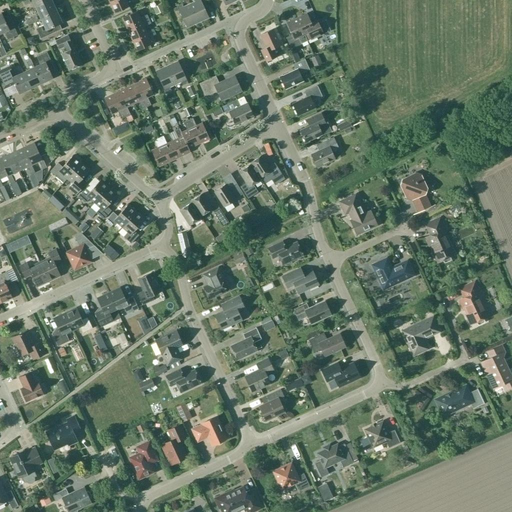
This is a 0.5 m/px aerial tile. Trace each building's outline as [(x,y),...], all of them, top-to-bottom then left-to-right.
[(41,18),(56,11),(57,12),(57,11),(55,7),(54,7),(51,0),(36,8),(39,14),(26,20),(28,25),(33,22),(41,19),(41,18)] [(113,0),(109,2),(114,13),(129,6),(125,0),(113,0)] [(193,0),(194,1),(189,4),(197,23),(209,17),(200,0),(193,0)] [(189,4),(183,7),(182,3),(176,6),(186,28),(197,23),(189,4)] [(41,18),(41,19),(44,25),(36,29),(40,38),(52,33),(49,28),(62,22),(60,18),(59,18),(57,12),(56,11),(41,18)] [(122,18),(127,29),(149,19),(147,15),(139,18),(136,11),(122,18)] [(0,33),(4,32),(7,40),(17,35),(8,14),(3,17),(1,13),(0,13),(0,33)] [(312,25),(307,13),(296,18),(307,41),(330,31),(325,20),(312,25)] [(307,41),(296,18),(286,23),(292,35),(286,37),(291,49),(307,41)] [(146,33),(143,27),(151,23),(149,19),(127,29),(132,39),(146,33)] [(68,34),(66,29),(56,33),(58,38),(68,34)] [(155,34),(153,29),(146,33),(132,39),(137,50),(151,44),(148,37),(155,34)] [(276,57),(273,49),(280,45),(272,29),(260,34),(266,47),(260,50),(266,62),(276,57)] [(73,48),(71,43),(67,35),(55,41),(59,49),(65,46),(68,51),(61,54),(69,70),(81,64),(73,48)] [(311,43),(313,47),(325,43),(323,39),(311,43)] [(34,68),(41,84),(42,84),(41,83),(48,80),(48,81),(53,79),(49,72),(55,70),(47,53),(46,51),(36,56),(37,57),(41,65),(35,68),(34,68)] [(310,58),(314,66),(321,63),(317,54),(310,58)] [(37,85),(37,86),(41,84),(34,68),(35,68),(31,60),(30,59),(25,61),(26,62),(30,70),(23,73),(30,88),(37,85)] [(304,59),(293,64),(295,70),(280,77),(285,89),(303,81),(299,74),(309,69),(304,59)] [(188,83),(178,61),(166,66),(175,84),(181,82),(182,85),(188,83)] [(19,94),(24,92),(23,91),(30,88),(23,73),(17,76),(12,67),(10,68),(9,65),(0,69),(0,83),(2,89),(15,84),(19,94)] [(166,66),(155,71),(165,93),(171,90),(169,87),(175,84),(166,66)] [(219,83),(215,76),(199,83),(205,97),(217,91),(221,100),(241,91),(234,76),(219,83)] [(153,95),(146,79),(135,83),(146,107),(151,105),(147,97),(153,95)] [(146,107),(135,83),(125,88),(132,104),(138,102),(142,109),(146,107)] [(186,87),(190,96),(197,93),(192,84),(186,87)] [(317,85),(304,91),(306,97),(292,104),(298,116),(315,108),(311,101),(322,96),(317,85)] [(125,88),(115,93),(126,117),(130,115),(127,107),(132,104),(125,88)] [(115,93),(104,98),(111,114),(117,111),(121,119),(126,117),(115,93)] [(247,103),(240,107),(237,99),(222,106),(225,114),(229,112),(235,125),(253,116),(247,103)] [(164,106),(155,111),(158,117),(167,113),(164,106)] [(188,106),(183,109),(186,116),(191,114),(188,106)] [(181,119),(186,116),(183,109),(178,111),(181,119)] [(320,113),(309,118),(312,125),(300,130),(305,142),(330,131),(326,122),(325,123),(320,113)] [(169,120),(172,126),(177,124),(174,117),(169,120)] [(199,144),(209,139),(202,123),(196,125),(192,118),(188,120),(199,144)] [(161,119),(154,123),(157,128),(164,124),(161,119)] [(337,125),(340,131),(351,125),(349,119),(337,125)] [(187,130),(181,132),(188,148),(199,144),(188,120),(183,122),(187,130)] [(143,128),(146,133),(153,129),(151,124),(143,128)] [(188,148),(181,132),(179,128),(174,131),(178,138),(172,141),(179,157),(190,152),(188,148)] [(169,162),(179,157),(172,141),(166,143),(163,136),(158,138),(169,162)] [(333,137),(316,145),(319,151),(311,154),(317,167),(334,159),(331,152),(339,148),(333,137)] [(151,150),(158,166),(169,162),(158,138),(154,140),(157,148),(151,150)] [(30,165),(31,165),(39,162),(42,169),(46,167),(43,160),(42,160),(34,142),(22,148),(30,165)] [(30,165),(22,148),(11,153),(19,171),(27,167),(31,174),(35,172),(31,165),(30,165)] [(0,159),(7,175),(7,176),(10,184),(14,182),(11,174),(19,171),(11,153),(0,158),(0,159)] [(81,163),(73,155),(62,167),(58,163),(50,171),(63,183),(67,178),(81,163)] [(274,163),(268,167),(261,155),(250,163),(260,178),(267,173),(271,179),(273,178),(276,183),(284,178),(280,173),(281,173),(274,163)] [(89,170),(81,163),(67,178),(72,183),(68,188),(76,194),(83,186),(79,182),(89,170)] [(250,165),(239,172),(246,183),(240,187),(248,198),(258,192),(253,184),(260,180),(250,165)] [(399,185),(405,198),(412,200),(425,194),(427,188),(421,175),(415,172),(402,178),(399,185)] [(108,187),(100,180),(90,191),(85,187),(77,196),(85,203),(89,198),(94,203),(108,187)] [(224,206),(235,199),(243,193),(236,182),(227,188),(225,184),(214,191),(224,206)] [(282,186),(287,193),(293,189),(288,182),(282,186)] [(12,188),(16,196),(21,194),(17,185),(12,188)] [(46,197),(50,194),(45,187),(41,191),(46,197)] [(117,195),(108,187),(94,203),(100,208),(96,212),(103,219),(111,210),(106,206),(117,195)] [(202,194),(191,201),(200,216),(211,209),(202,194)] [(352,220),(350,220),(357,234),(376,225),(370,211),(364,214),(355,194),(339,202),(345,214),(348,212),(352,220)] [(64,206),(52,195),(48,200),(59,210),(64,206)] [(413,215),(435,205),(435,204),(430,206),(427,200),(414,206),(417,212),(413,214),(413,215)] [(190,203),(179,210),(189,225),(200,218),(190,203)] [(136,212),(128,204),(117,216),(113,212),(105,220),(113,227),(117,223),(122,227),(136,212)] [(74,224),(75,224),(80,218),(66,207),(61,212),(74,223),(74,224)] [(213,211),(222,225),(228,221),(218,207),(213,211)] [(144,219),(136,212),(122,227),(127,232),(123,237),(131,243),(138,235),(134,231),(144,219)] [(426,224),(431,235),(425,238),(429,246),(431,245),(433,251),(432,251),(436,262),(442,259),(444,262),(445,262),(450,260),(450,258),(449,256),(451,255),(446,246),(449,244),(450,243),(447,238),(446,237),(443,231),(446,229),(440,217),(426,224)] [(83,221),(78,227),(80,230),(81,229),(83,231),(88,226),(83,221)] [(80,230),(78,227),(75,224),(74,224),(71,226),(78,232),(80,230)] [(190,228),(185,231),(192,241),(197,238),(190,228)] [(185,232),(178,234),(179,242),(187,240),(185,232)] [(17,241),(9,244),(11,249),(31,242),(28,233),(15,238),(17,241)] [(82,233),(75,237),(79,247),(67,253),(74,269),(91,261),(85,249),(94,245),(82,233)] [(278,255),(283,264),(302,255),(296,242),(285,247),(282,241),(268,247),(272,258),(278,255)] [(115,252),(121,257),(129,247),(124,242),(115,252)] [(181,249),(183,257),(191,255),(189,247),(181,249)] [(48,281),(60,276),(54,264),(60,261),(55,249),(48,252),(51,257),(39,262),(48,281)] [(233,255),(236,261),(243,258),(240,252),(233,255)] [(386,259),(373,265),(383,288),(413,275),(407,261),(390,269),(386,259)] [(37,286),(48,281),(39,262),(28,267),(26,263),(19,266),(25,277),(31,274),(37,286)] [(205,273),(210,284),(203,287),(209,299),(226,291),(220,279),(218,274),(220,273),(218,267),(205,273)] [(282,276),(287,288),(294,285),(298,294),(309,289),(310,291),(318,288),(310,270),(302,274),(300,268),(282,276)] [(0,274),(0,298),(2,302),(12,298),(6,285),(11,282),(6,271),(0,274)] [(137,280),(139,280),(143,290),(137,293),(142,305),(154,300),(152,295),(161,291),(153,272),(137,280)] [(460,288),(465,298),(459,300),(463,308),(464,307),(467,313),(465,314),(470,324),(476,321),(477,324),(479,324),(484,322),(484,321),(483,318),(484,317),(480,308),(483,307),(483,305),(481,300),(479,300),(476,293),(479,292),(474,281),(460,288)] [(120,288),(108,293),(116,310),(123,307),(127,314),(138,309),(132,296),(125,300),(120,288)] [(86,303),(83,293),(78,295),(80,304),(86,303)] [(108,293),(97,298),(102,310),(95,313),(101,326),(113,321),(112,320),(120,317),(116,310),(108,293)] [(237,311),(244,308),(239,296),(221,304),(223,310),(216,314),(224,331),(232,328),(231,325),(241,320),(237,311)] [(487,301),(489,311),(498,309),(496,298),(487,301)] [(309,309),(306,303),(293,309),(298,320),(307,316),(310,323),(330,314),(325,302),(309,309)] [(65,313),(73,330),(79,327),(82,333),(92,328),(87,317),(82,320),(76,308),(65,313)] [(69,341),(66,333),(73,330),(65,313),(53,318),(59,330),(52,333),(57,346),(69,341)] [(268,330),(276,325),(271,317),(262,322),(268,330)] [(438,331),(432,318),(403,331),(413,354),(427,348),(422,338),(438,331)] [(504,333),(511,330),(506,319),(499,322),(504,333)] [(141,323),(144,330),(150,327),(147,321),(141,323)] [(257,350),(251,337),(259,334),(256,327),(242,334),(245,339),(231,346),(237,359),(257,350)] [(27,352),(30,353),(33,359),(45,354),(39,343),(33,346),(26,331),(12,337),(21,355),(27,352)] [(167,364),(180,358),(175,347),(182,344),(176,331),(155,341),(161,354),(162,354),(167,364)] [(339,334),(327,340),(323,333),(308,340),(314,352),(321,349),(324,356),(345,346),(339,334)] [(494,388),(503,384),(506,390),(511,386),(511,378),(511,379),(500,354),(504,352),(501,345),(489,351),(492,357),(481,362),(494,388)] [(57,350),(60,356),(66,353),(63,347),(57,350)] [(278,352),(281,359),(288,356),(285,348),(278,352)] [(313,355),(301,361),(307,373),(319,367),(313,355)] [(43,361),(46,367),(52,364),(49,358),(43,361)] [(267,373),(273,370),(268,358),(257,363),(260,370),(245,377),(252,391),(270,383),(266,375),(267,373)] [(334,377),(339,386),(359,377),(353,363),(340,369),(337,363),(321,370),(326,381),(334,377)] [(152,367),(155,374),(167,369),(164,364),(158,366),(157,365),(152,367)] [(194,369),(182,375),(180,369),(166,375),(170,386),(176,383),(180,392),(200,383),(194,369)] [(43,394),(37,381),(35,382),(31,372),(18,377),(23,387),(20,388),(26,402),(35,397),(37,398),(40,397),(41,395),(43,394)] [(300,377),(304,385),(311,382),(308,374),(300,377)] [(138,383),(141,391),(154,385),(151,378),(138,383)] [(293,381),(296,388),(303,385),(300,378),(293,381)] [(62,380),(57,382),(63,394),(68,392),(62,380)] [(450,392),(451,394),(445,396),(445,395),(435,399),(442,416),(452,411),(451,408),(458,405),(460,408),(470,403),(472,408),(472,409),(484,403),(477,388),(477,389),(469,393),(465,385),(450,392)] [(280,389),(261,398),(264,404),(259,407),(265,420),(284,411),(278,398),(283,396),(280,389)] [(177,408),(182,418),(189,415),(188,413),(189,412),(186,404),(177,408)] [(46,432),(54,449),(68,443),(68,445),(77,441),(74,434),(81,431),(74,416),(66,419),(67,422),(46,432)] [(208,436),(212,445),(226,438),(216,417),(202,423),(202,424),(192,429),(197,441),(208,436)] [(372,447),(385,441),(388,448),(400,442),(394,430),(388,433),(382,421),(364,429),(367,436),(359,440),(362,446),(370,443),(372,447)] [(136,426),(139,432),(146,429),(143,423),(136,426)] [(186,457),(179,440),(185,437),(179,425),(168,430),(171,438),(170,441),(161,445),(166,456),(167,455),(171,464),(186,457)] [(139,453),(129,458),(136,472),(137,471),(141,478),(154,471),(149,460),(156,457),(149,441),(136,447),(139,453)] [(297,442),(290,445),(294,455),(301,453),(297,442)] [(325,467),(340,460),(343,467),(353,462),(344,444),(338,446),(337,444),(317,453),(320,460),(314,463),(321,477),(328,473),(325,467)] [(26,453),(25,451),(18,454),(16,453),(13,454),(12,457),(11,458),(20,476),(23,482),(26,481),(27,482),(28,483),(30,484),(32,483),(33,482),(34,480),(34,479),(34,477),(36,476),(33,470),(34,469),(32,466),(41,462),(34,449),(26,453)] [(73,456),(77,464),(83,461),(79,453),(73,456)] [(400,457),(404,466),(412,462),(409,454),(400,457)] [(273,471),(278,481),(277,482),(281,490),(289,486),(289,485),(294,483),(298,491),(309,486),(303,473),(297,476),(291,463),(273,471)] [(0,504),(8,500),(12,509),(18,506),(10,490),(5,493),(3,489),(2,489),(1,486),(0,487),(0,486),(0,504)] [(52,495),(55,501),(62,498),(68,511),(76,511),(77,510),(77,509),(83,506),(82,505),(90,501),(89,498),(90,498),(91,496),(89,492),(87,491),(86,492),(84,488),(76,492),(75,491),(73,492),(68,494),(66,488),(52,495)] [(230,494),(229,492),(215,498),(219,508),(221,507),(223,511),(231,511),(248,505),(251,511),(260,507),(253,493),(247,496),(243,488),(230,494)] [(44,505),(52,499),(47,493),(40,499),(44,505)] [(195,507),(204,504),(200,493),(191,496),(195,507)]
